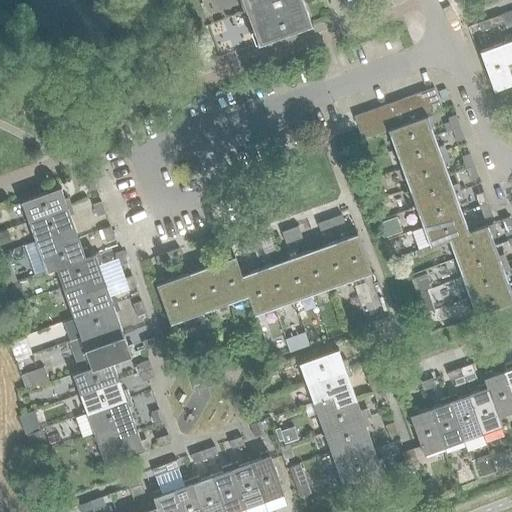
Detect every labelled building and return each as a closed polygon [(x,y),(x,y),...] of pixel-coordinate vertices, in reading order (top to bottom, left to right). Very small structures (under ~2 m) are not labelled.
[(240,0),(256,44),(311,25),(302,0),(240,0)] [(503,17),(490,22),(493,30),(506,25),(503,17)] [(493,30),(490,22),(478,26),(481,34),(493,30)] [(494,94),(511,87),(511,62),(505,45),(480,54),(494,94)] [(418,120),(426,117),(440,112),(432,89),(409,97),(418,120)] [(448,99),(445,89),(437,91),(441,101),(448,99)] [(409,97),(387,106),(395,128),(418,120),(409,97)] [(387,106),(375,110),(383,132),(386,131),(395,128),(387,106)] [(375,110),(364,114),(372,136),(383,132),(375,110)] [(361,140),(372,136),(364,114),(353,118),(361,140)] [(393,151),(433,136),(426,117),(418,120),(395,128),(386,131),(393,151)] [(451,132),(458,129),(454,117),(446,120),(451,132)] [(463,141),(458,129),(451,132),(455,144),(463,141)] [(440,155),(433,136),(393,151),(400,170),(440,155)] [(447,175),(440,155),(400,170),(407,190),(447,175)] [(465,170),(473,167),(468,156),(460,159),(465,170)] [(469,182),(477,179),(473,167),(465,170),(469,182)] [(407,190),(414,209),(454,195),(447,175),(407,190)] [(86,194),(95,191),(90,179),(81,182),(86,194)] [(20,203),(27,223),(67,208),(60,188),(20,203)] [(479,209),(487,206),(482,194),(474,197),(479,209)] [(462,215),(454,195),(414,209),(421,229),(462,215)] [(95,218),(103,215),(99,203),(91,206),(95,218)] [(491,217),(487,206),(479,209),(483,220),(491,217)] [(27,223),(34,242),(54,234),(58,246),(78,238),(67,208),(27,223)] [(468,232),(462,215),(421,229),(428,248),(447,241),(447,240),(468,232)] [(341,216),(316,225),(319,232),(344,223),(341,216)] [(395,217),(381,222),(386,237),(400,232),(395,217)] [(511,227),(508,218),(500,221),(504,234),(511,230),(511,227)] [(487,226),(468,232),(447,240),(447,241),(453,259),(494,244),(487,226)] [(297,228),(280,235),(284,246),(301,240),(297,228)] [(7,230),(0,232),(0,246),(11,242),(7,230)] [(105,244),(113,241),(108,230),(101,233),(105,244)] [(219,248),(228,244),(224,232),(214,236),(219,248)] [(85,258),(78,238),(58,246),(54,234),(34,242),(45,273),(55,270),(86,259),(85,258)] [(336,242),(350,282),(370,274),(356,235),(336,242)] [(258,238),(241,245),(245,257),(262,250),(258,238)] [(205,239),(193,244),(196,252),(208,247),(205,239)] [(317,249),(331,289),(350,282),(336,242),(317,249)] [(501,265),(494,244),(453,259),(461,280),(501,265)] [(179,248),(153,258),(156,266),(182,257),(179,248)] [(298,256),(311,296),(331,289),(317,249),(298,256)] [(0,254),(0,270),(5,287),(16,284),(9,262),(11,258),(9,251),(0,254)] [(118,267),(125,264),(121,253),(114,255),(118,267)] [(55,270),(61,288),(81,281),(85,293),(105,285),(94,255),(85,258),(86,259),(55,270)] [(279,263),(292,302),(311,296),(298,256),(279,263)] [(213,265),(226,305),(246,298),(247,297),(239,277),(240,276),(233,258),(213,265)] [(259,270),(273,309),(292,302),(279,263),(259,270)] [(194,272),(208,311),(226,305),(213,265),(194,272)] [(461,280),(468,298),(508,283),(501,265),(461,280)] [(247,297),(246,298),(253,317),(273,309),(259,270),(240,276),(239,277),(247,297)] [(175,279),(188,318),(208,311),(194,272),(175,279)] [(410,280),(415,294),(431,288),(426,274),(410,280)] [(127,292),(135,290),(130,278),(123,280),(127,292)] [(155,286),(169,325),(188,318),(175,279),(155,286)] [(61,288),(72,319),(112,304),(105,285),(85,293),(81,281),(61,288)] [(19,283),(5,287),(11,304),(24,299),(19,283)] [(511,305),(511,294),(508,283),(468,298),(475,318),(511,305)] [(416,294),(416,296),(422,314),(422,313),(433,310),(426,291),(416,294)] [(136,317),(144,314),(139,302),(132,305),(136,317)] [(28,314),(24,304),(15,308),(19,318),(28,314)] [(71,341),(79,338),(99,331),(103,342),(123,335),(112,304),(72,319),(73,321),(65,324),(63,328),(66,338),(71,341)] [(99,331),(79,338),(90,368),(90,369),(111,362),(130,355),(123,335),(103,342),(99,331)] [(366,354),(375,351),(370,339),(362,343),(366,354)] [(141,344),(143,351),(155,347),(153,340),(141,344)] [(504,343),(492,347),(495,355),(507,351),(504,343)] [(12,352),(15,360),(30,354),(28,347),(12,352)] [(298,365),(305,385),(345,371),(338,351),(298,365)] [(473,354),(476,363),(478,366),(486,363),(481,351),(473,354)] [(71,375),(79,395),(118,380),(111,362),(90,369),(90,368),(71,375)] [(150,371),(147,363),(135,367),(138,375),(150,371)] [(469,365),(457,370),(460,377),(472,372),(469,365)] [(511,368),(502,372),(511,398),(511,368)] [(460,377),(457,370),(446,374),(448,381),(460,377)] [(153,379),(150,371),(138,375),(141,384),(153,379)] [(305,385),(311,404),(331,397),(335,408),(355,401),(345,371),(305,385)] [(487,388),(498,418),(511,412),(511,398),(502,372),(482,379),(486,388),(487,388)] [(28,373),(20,376),(26,390),(33,387),(28,373)] [(378,385),(374,373),(367,376),(371,387),(378,385)] [(79,395),(86,414),(125,400),(118,380),(79,395)] [(430,380),(418,384),(421,391),(433,387),(430,380)] [(383,397),(378,385),(371,387),(375,399),(383,397)] [(467,395),(481,435),(501,428),(498,418),(487,388),(486,388),(467,395)] [(404,389),(396,392),(401,404),(409,401),(404,389)] [(447,402),(462,442),(481,435),(467,395),(447,402)] [(311,404),(322,434),(362,420),(355,401),(335,408),(331,397),(311,404)] [(86,414),(92,433),(112,426),(116,437),(136,430),(125,400),(86,414)] [(447,402),(428,409),(443,449),(462,442),(447,402)] [(423,456),(443,449),(428,409),(408,416),(423,456)] [(153,426),(161,423),(157,411),(148,414),(153,426)] [(322,434),(329,454),(349,446),(353,459),(373,451),(362,420),(322,434)] [(389,437),(396,434),(392,423),(385,425),(389,437)] [(251,440),(261,437),(257,425),(247,428),(251,440)] [(143,450),(136,430),(116,437),(112,426),(92,433),(104,464),(143,450)] [(297,439),(293,426),(280,431),(284,444),(297,439)] [(49,449),(41,429),(26,435),(33,455),(49,449)] [(157,449),(169,444),(166,436),(154,441),(157,449)] [(239,438),(227,443),(230,450),(242,446),(239,438)] [(293,456),(289,446),(279,449),(283,460),(293,456)] [(380,471),(373,451),(353,459),(349,446),(329,454),(340,485),(380,471)] [(212,448),(200,452),(203,460),(215,456),(212,448)] [(404,462),(404,463),(415,458),(412,449),(400,454),(403,461),(404,462)] [(203,460),(200,452),(188,457),(191,465),(203,460)] [(511,463),(511,458),(510,452),(492,458),(496,469),(511,463)] [(494,471),(488,454),(475,459),(481,476),(494,471)] [(60,469),(56,455),(43,459),(48,473),(60,469)] [(268,455),(248,463),(262,503),(283,495),(268,455)] [(404,462),(403,461),(395,464),(407,496),(415,493),(404,463),(404,462)] [(177,470),(174,462),(162,466),(165,474),(177,470)] [(301,462),(289,465),(297,495),(308,492),(301,462)] [(244,509),(262,503),(248,463),(230,469),(244,509)] [(165,474),(162,466),(150,470),(153,479),(165,474)] [(230,469),(209,476),(222,511),(236,511),(244,509),(230,469)] [(222,511),(209,476),(190,483),(200,511),(222,511)] [(123,483),(126,491),(129,499),(142,494),(136,478),(123,483)] [(420,483),(423,492),(423,493),(432,489),(429,480),(420,483)] [(200,511),(190,483),(171,490),(178,511),(200,511)] [(151,497),(155,508),(156,508),(157,511),(178,511),(171,490),(151,497)] [(92,511),(103,508),(100,501),(88,505),(90,511),(92,511)]
